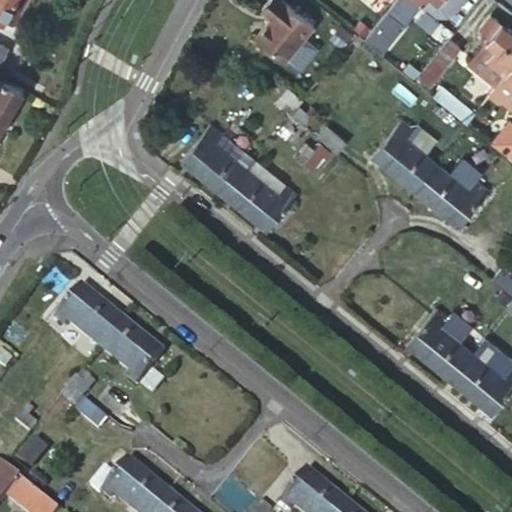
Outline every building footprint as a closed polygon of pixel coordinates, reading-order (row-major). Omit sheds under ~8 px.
[(18,0),(0,0),(0,22),(5,25),(18,0)] [(285,0),(270,0),(265,8),(274,16),(257,36),(288,60),(316,25),(285,0)] [(457,0),(437,0),(436,0),(425,0),(421,5),(434,16),(445,18),(457,0)] [(486,39),(500,22),(490,13),(476,31),(486,39)] [(499,80),(511,63),(511,31),(500,22),(486,39),(496,48),(481,66),(499,80)] [(461,48),(450,39),(427,68),(438,77),(461,48)] [(0,42),(0,65),(9,48),(0,42)] [(511,63),(499,80),(497,82),(511,95),(511,63)] [(0,129),(23,90),(4,79),(0,85),(0,129)] [(436,95),(456,111),(464,101),(444,85),(436,95)] [(305,99),(290,87),(277,102),(282,107),(288,100),(298,108),(301,105),(305,99)] [(464,101),(456,111),(467,120),(475,109),(464,101)] [(309,112),(301,105),(298,108),(293,115),(307,126),(319,111),(313,106),(309,112)] [(376,156),(419,191),(441,165),(408,138),(416,129),(404,120),(376,156)] [(511,121),(494,140),(511,154),(511,121)] [(182,160),(226,196),(249,168),(216,142),(224,133),(212,124),(182,160)] [(328,125),(319,136),(339,152),(348,142),(328,125)] [(323,144),(305,167),(315,176),(333,153),(323,144)] [(441,165),(419,191),(461,226),(490,190),(478,180),(470,189),(441,165)] [(249,168),(226,196),(269,230),(297,194),(285,184),(279,192),(249,168)] [(511,274),(503,268),(495,278),(504,286),(511,292),(511,274)] [(101,346),(124,318),(81,284),(55,316),(66,326),(71,321),(101,346)] [(511,305),(511,292),(504,286),(491,302),(496,307),(502,299),(511,306),(511,305)] [(409,343),(453,379),(473,353),(441,328),(449,318),(437,308),(409,343)] [(166,352),(124,318),(101,346),(131,371),(127,375),(139,385),(166,352)] [(473,353),(453,379),(495,413),(511,391),(511,368),(503,377),(473,353)] [(70,384),(86,397),(98,382),(91,376),(86,383),(77,376),(70,384)] [(77,407),(86,397),(70,384),(64,392),(73,400),(67,406),(73,412),(77,407)] [(86,397),(77,407),(100,426),(109,416),(86,397)] [(16,419),(32,432),(39,422),(30,415),(34,409),(28,404),(22,411),(16,419)] [(0,425),(0,428),(20,445),(32,432),(16,419),(22,411),(16,406),(0,425)] [(24,478),(6,464),(0,459),(0,506),(11,494),(24,478)] [(118,494),(139,511),(155,511),(171,493),(129,459),(103,492),(113,501),(118,494)] [(306,511),(341,511),(350,501),(309,468),(281,501),(293,510),(297,505),(306,511)] [(58,511),(62,509),(24,478),(11,494),(32,511),(58,511)] [(193,511),(171,493),(155,511),(193,511)] [(363,511),(350,501),(341,511),(363,511)] [(262,502),(253,511),(269,511),(271,509),(262,502)]
